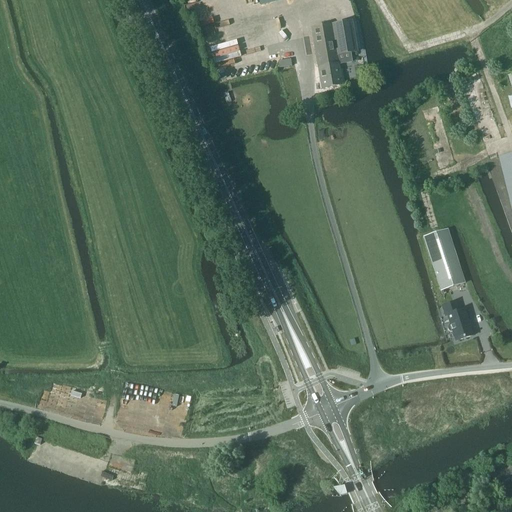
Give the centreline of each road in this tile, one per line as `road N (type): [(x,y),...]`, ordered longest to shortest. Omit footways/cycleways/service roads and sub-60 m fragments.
road 1 (primary): [(300,348),(142,0)]
road 2 (unclassified): [(0,404),(117,435),(187,443),(241,441),(321,412)]
road 3 (unclassified): [(334,407),(401,379),(511,366)]
